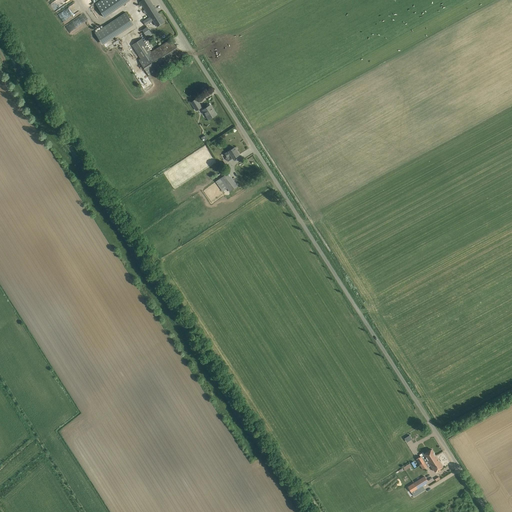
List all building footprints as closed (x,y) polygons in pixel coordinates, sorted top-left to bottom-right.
[(54,10),(71,0),(55,0),(50,3),(54,10)] [(105,17),(132,0),(131,0),(100,0),(96,3),(105,17)] [(149,0),(141,0),(140,2),(150,17),(143,21),(145,25),(153,20),(157,27),(164,22),(149,0)] [(65,10),(67,13),(72,10),(74,13),(80,10),(75,3),(65,10)] [(125,12),(95,33),(103,45),(133,24),(125,12)] [(70,33),(79,27),(73,20),(64,26),(70,33)] [(147,38),(152,35),(147,27),(142,30),(147,38)] [(171,39),(167,42),(151,52),(142,38),(132,45),(141,59),(139,60),(150,77),(182,56),(171,39)] [(141,82),(147,92),(155,86),(148,77),(141,82)] [(196,110),(201,107),(196,99),(191,102),(196,110)] [(210,105),(206,108),(203,110),(209,119),(216,114),(215,115),(212,109),(213,109),(210,105)] [(234,147),(230,150),(225,153),(227,157),(226,158),(228,161),(239,155),(234,147)] [(228,173),(224,176),(220,178),(229,191),(238,186),(228,173)] [(420,456),(416,459),(420,465),(424,462),(427,460),(435,455),(432,449),(424,454),(423,453),(419,455),(420,456)] [(435,455),(427,460),(430,466),(434,472),(443,467),(435,455)] [(414,483),(417,489),(418,488),(428,482),(424,476),(424,477),(414,483)] [(414,483),(408,487),(414,496),(420,493),(418,488),(417,489),(414,483)]
